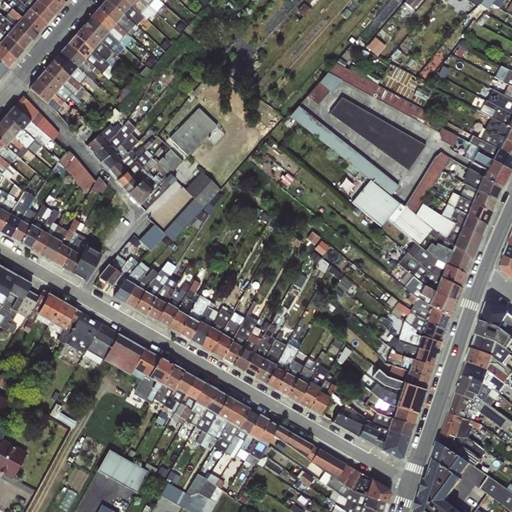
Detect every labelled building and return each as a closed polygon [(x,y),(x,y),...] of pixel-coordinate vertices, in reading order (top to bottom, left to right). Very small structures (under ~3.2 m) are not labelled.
[(46,24),(28,9),(18,0),(9,0),(15,5),(11,9),(21,18),(38,33),(46,24)] [(46,24),(54,15),(36,0),(18,0),(28,9),(46,24)] [(61,6),(54,0),(36,0),(54,15),(61,6)] [(104,0),(97,9),(115,24),(129,37),(137,27),(122,14),(105,0),(104,0)] [(146,19),(130,5),(123,0),(105,0),(122,14),(137,27),(144,34),(151,24),(146,19)] [(153,16),(156,13),(141,0),(123,0),(130,5),(146,19),(150,14),(153,16)] [(160,1),(158,0),(141,0),(156,13),(163,4),(160,1)] [(480,0),(477,5),(485,10),(491,4),(498,8),(502,0),(480,0)] [(31,42),(38,33),(21,18),(11,9),(3,18),(13,26),(31,42)] [(115,24),(97,9),(90,18),(107,32),(124,48),(132,39),(129,37),(115,24)] [(23,50),(31,42),(13,26),(3,18),(0,15),(0,30),(5,35),(23,50)] [(99,41),(116,56),(124,48),(107,32),(90,18),(82,26),(99,41)] [(116,56),(99,41),(82,26),(75,35),(92,50),(107,63),(113,68),(121,60),(116,56)] [(23,50),(5,35),(0,30),(0,45),(16,59),(23,50)] [(84,59),(100,72),(107,63),(92,50),(75,35),(67,44),(84,59)] [(377,36),(368,46),(379,55),(388,45),(377,36)] [(84,59),(67,44),(59,53),(76,67),(86,76),(92,81),(100,72),(84,59)] [(0,61),(8,68),(16,59),(0,45),(0,61)] [(76,67),(59,53),(52,62),(69,76),(79,85),(86,76),(76,67)] [(86,92),(79,85),(69,76),(52,62),(44,71),(61,85),(71,94),(78,100),(86,92)] [(335,63),(307,96),(316,105),(341,81),(438,132),(440,140),(452,147),(457,137),(441,128),(444,122),(377,85),(379,80),(350,65),(348,70),(335,63)] [(511,82),(509,81),(511,74),(511,70),(502,66),(497,76),(511,83),(511,82)] [(61,85),(44,71),(36,80),(53,94),(64,102),(71,94),(61,85)] [(56,112),(64,102),(53,94),(36,80),(29,88),(34,93),(46,103),(56,112)] [(511,98),(495,89),(483,110),(495,116),(484,138),(475,134),(471,141),(485,148),(489,141),(494,144),(508,117),(497,111),(500,104),(510,110),(511,105),(511,98)] [(13,107),(49,140),(51,142),(59,133),(23,96),(13,107)] [(329,114),(408,170),(425,145),(341,97),(329,114)] [(200,106),(171,138),(190,155),(219,124),(200,106)] [(298,106),(290,116),(370,180),(391,195),(398,185),(298,106)] [(49,140),(13,107),(5,116),(30,136),(39,145),(41,142),(45,145),(49,140)] [(93,154),(119,129),(117,126),(118,124),(116,122),(120,117),(112,111),(104,120),(108,125),(85,146),(93,154)] [(30,136),(5,116),(0,121),(0,126),(23,146),(30,136)] [(119,129),(93,154),(100,162),(126,139),(130,135),(138,141),(143,135),(127,121),(119,129)] [(23,146),(0,126),(0,142),(15,157),(20,159),(24,156),(30,160),(33,156),(23,146)] [(132,150),(107,170),(115,181),(145,150),(154,140),(151,138),(142,146),(134,152),(132,150)] [(126,139),(100,162),(107,170),(132,150),(133,148),(126,139)] [(15,157),(0,142),(0,157),(9,165),(15,157)] [(157,161),(127,193),(145,211),(175,180),(170,174),(182,161),(169,149),(157,161)] [(61,175),(67,169),(87,190),(98,179),(71,150),(53,166),(61,175)] [(145,150),(115,181),(124,191),(127,193),(157,161),(145,150)] [(450,158),(440,152),(433,157),(404,206),(415,215),(450,158)] [(9,165),(0,157),(0,176),(4,171),(11,175),(15,171),(9,165)] [(174,240),(222,187),(203,169),(186,188),(196,197),(165,231),(174,240)] [(23,190),(0,229),(0,232),(9,238),(31,200),(28,198),(35,184),(31,181),(23,190)] [(4,198),(0,205),(0,229),(23,190),(13,184),(4,198)] [(451,217),(462,195),(454,191),(443,214),(451,217)] [(31,200),(9,238),(19,244),(36,212),(33,210),(35,203),(31,200)] [(36,212),(19,244),(29,249),(51,211),(42,205),(36,212)] [(51,211),(29,249),(40,255),(57,224),(53,222),(58,213),(52,209),(51,211)] [(57,224),(40,255),(50,261),(66,230),(61,227),(65,220),(61,217),(57,224)] [(66,230),(50,261),(60,267),(77,238),(79,235),(75,232),(79,222),(73,219),(66,230)] [(141,239),(152,250),(167,234),(156,223),(141,239)] [(71,273),(86,244),(77,238),(60,267),(71,273)] [(86,244),(71,273),(85,282),(100,255),(86,244)] [(415,244),(399,263),(414,274),(405,286),(414,292),(410,298),(414,301),(436,274),(439,277),(446,268),(415,244)] [(511,260),(511,246),(508,245),(503,256),(511,260)] [(116,291),(137,266),(139,264),(130,257),(126,262),(117,255),(98,276),(116,291)] [(511,260),(503,256),(499,266),(500,271),(511,279),(511,260)] [(163,268),(171,274),(177,265),(169,260),(163,268)] [(0,304),(16,276),(0,266),(0,304)] [(133,285),(145,272),(137,266),(116,291),(112,297),(123,303),(133,285)] [(133,285),(123,303),(133,309),(144,291),(157,274),(152,269),(147,274),(145,272),(133,285)] [(144,291),(133,309),(144,315),(169,276),(160,270),(157,274),(144,291)] [(346,274),(339,284),(348,291),(355,281),(346,274)] [(30,284),(16,276),(0,304),(0,314),(4,317),(0,323),(0,327),(12,334),(16,327),(10,324),(16,312),(26,318),(38,296),(27,290),(30,284)] [(169,276),(144,315),(155,321),(173,290),(178,281),(169,276)] [(190,286),(166,328),(176,334),(198,295),(194,294),(199,283),(194,280),(190,286)] [(173,290),(155,321),(166,328),(190,286),(185,282),(178,293),(173,290)] [(427,283),(421,294),(432,299),(437,288),(427,283)] [(339,299),(346,292),(340,286),(333,292),(339,299)] [(42,290),(38,296),(26,318),(26,320),(32,323),(34,319),(47,326),(62,301),(42,290)] [(198,295),(176,334),(188,340),(205,309),(202,306),(205,299),(198,295)] [(210,353),(229,319),(239,300),(234,298),(229,309),(222,306),(218,313),(199,346),(210,353)] [(81,312),(62,301),(47,326),(47,327),(60,334),(57,340),(64,344),(69,333),(81,312)] [(205,309),(188,340),(199,346),(218,313),(206,307),(205,309)] [(101,323),(81,312),(69,333),(89,345),(101,323)] [(231,365),(250,333),(257,321),(245,315),(239,324),(221,359),(231,365)] [(221,359),(239,324),(229,319),(210,353),(221,359)] [(117,333),(101,323),(89,345),(86,350),(103,360),(117,333)] [(253,377),(275,338),(272,336),(276,327),(269,323),(263,334),(243,372),(253,377)] [(275,338),(253,377),(264,384),(285,346),(277,342),(281,334),(278,332),(275,338)] [(143,348),(117,333),(103,360),(129,375),(143,348)] [(243,372),(263,334),(260,334),(257,337),(250,333),(231,365),(243,372)] [(276,390),(297,351),(300,345),(289,339),(285,346),(264,384),(276,390)] [(159,358),(143,348),(129,375),(140,381),(132,394),(150,404),(153,399),(172,365),(159,358)] [(297,351),(276,390),(287,397),(296,378),(291,375),(303,354),(297,351)] [(297,402),(318,365),(324,354),(321,351),(313,362),(307,359),(296,378),(287,397),(297,402)] [(153,399),(164,405),(183,372),(172,365),(153,399)] [(318,365),(297,402),(308,409),(324,380),(328,371),(318,365)] [(161,410),(172,416),(194,378),(183,372),(164,405),(161,410)] [(181,424),(182,423),(204,383),(194,378),(172,416),(170,418),(181,424)] [(324,380),(308,409),(319,415),(335,386),(324,380)] [(189,436),(194,427),(216,390),(204,383),(182,423),(187,426),(183,433),(189,436)] [(194,442),(199,445),(227,396),(216,390),(194,427),(200,431),(194,442)] [(208,442),(214,446),(237,402),(227,396),(199,445),(204,447),(208,442)] [(220,443),(227,446),(249,409),(237,402),(214,446),(213,447),(217,448),(220,443)] [(235,458),(235,455),(258,414),(249,409),(227,446),(224,452),(235,458)] [(511,417),(495,412),(492,421),(509,426),(511,417)] [(332,422),(357,436),(363,426),(337,413),(332,422)] [(235,455),(244,461),(268,420),(258,414),(235,455)] [(277,425),(268,420),(244,461),(250,464),(253,460),(257,462),(272,435),(277,425)] [(290,432),(277,425),(272,435),(284,443),(290,432)] [(0,427),(0,470),(17,478),(29,449),(2,438),(6,430),(0,427)] [(301,439),(290,432),(284,443),(294,450),(301,439)] [(312,445),(301,439),(294,450),(305,458),(312,445)] [(414,511),(477,511),(488,497),(509,511),(511,511),(511,494),(438,445),(414,511)] [(110,448),(99,470),(138,491),(150,470),(110,448)] [(310,462),(325,471),(349,490),(387,503),(390,493),(388,489),(370,479),(318,448),(310,462)] [(71,486),(81,491),(90,473),(81,468),(71,486)] [(378,511),(383,511),(387,503),(349,490),(325,471),(318,480),(337,493),(351,502),(378,511)] [(217,502),(224,488),(215,484),(219,476),(212,473),(210,477),(199,472),(190,488),(217,502)] [(298,485),(306,489),(314,476),(306,472),(298,485)] [(162,494),(185,507),(192,494),(169,481),(162,494)] [(378,511),(351,502),(337,493),(334,503),(345,511),(378,511)] [(121,511),(102,503),(97,511),(121,511)] [(331,511),(345,511),(334,503),(331,511)]
